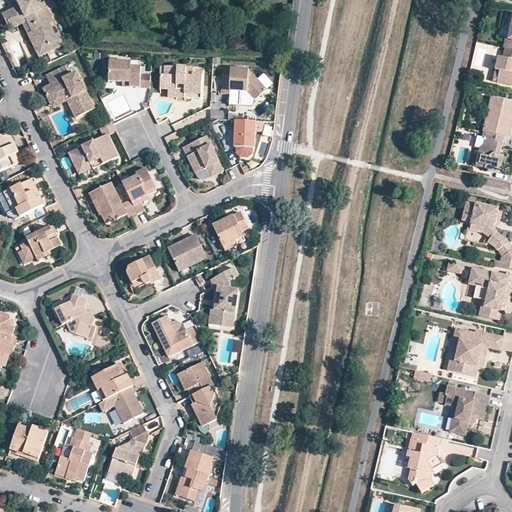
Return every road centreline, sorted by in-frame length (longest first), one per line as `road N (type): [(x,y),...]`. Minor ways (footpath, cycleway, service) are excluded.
road 1 (residential): [(282,187),(235,511)]
road 2 (residential): [(146,511),(176,422),(126,318)]
road 3 (residential): [(307,0),(282,187)]
road 4 (residential): [(94,258),(19,103)]
